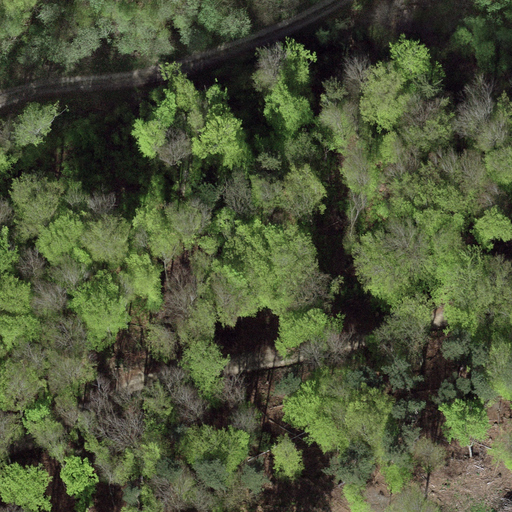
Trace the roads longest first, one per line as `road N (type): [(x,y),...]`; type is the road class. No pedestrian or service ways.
road 1 (track): [(0,445),(33,440),(123,385),(370,337),(511,286)]
road 2 (track): [(334,0),(218,55),(0,95)]
